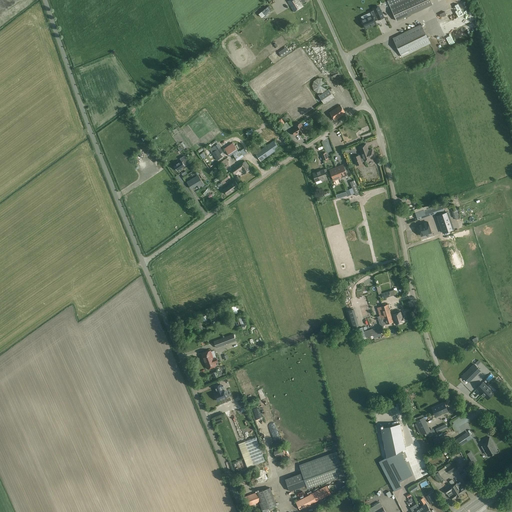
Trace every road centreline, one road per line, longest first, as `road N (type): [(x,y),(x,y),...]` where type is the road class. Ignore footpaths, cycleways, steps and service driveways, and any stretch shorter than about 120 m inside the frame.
road 1 (unclassified): [(143,263),(366,103),(384,146),(435,364),(456,392),(511,428)]
road 2 (residential): [(143,263),(43,0)]
road 3 (residential): [(241,511),(143,263)]
